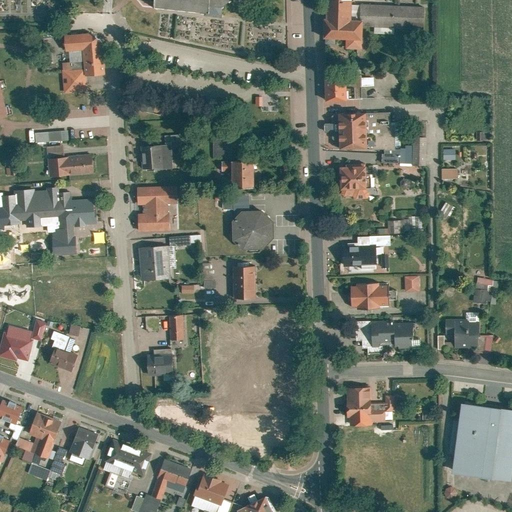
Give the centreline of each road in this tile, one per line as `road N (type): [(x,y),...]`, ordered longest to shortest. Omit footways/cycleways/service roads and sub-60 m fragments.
road 1 (residential): [(124,51),(115,74),(132,427)]
road 2 (residential): [(312,102),(432,113),(428,363)]
road 3 (tertiary): [(312,102),(321,365)]
road 4 (tertiary): [(325,496),(132,427)]
road 5 (residential): [(311,76),(160,47),(124,51)]
road 6 (tertiary): [(132,427),(0,378)]
road 7 (tertiary): [(321,365),(325,496)]
